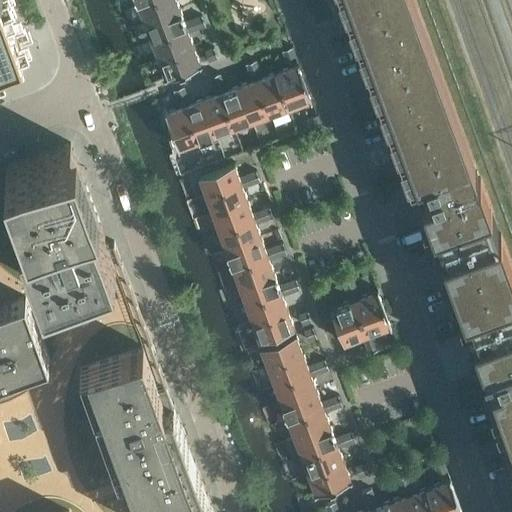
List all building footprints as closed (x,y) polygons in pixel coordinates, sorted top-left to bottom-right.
[(0,0),(0,50),(25,42),(9,0),(0,0)] [(145,0),(139,3),(146,21),(180,8),(177,0),(145,0)] [(354,0),(418,174),(419,173),(418,173),(482,150),(427,0),(354,0)] [(180,8),(146,21),(152,39),(187,26),(185,21),(180,8)] [(203,14),(194,18),(198,27),(206,24),(203,14)] [(194,18),(185,21),(187,26),(189,31),(198,27),(194,18)] [(187,26),(152,39),(159,56),(194,44),(189,31),(187,26)] [(194,44),(159,56),(166,75),(201,62),(194,44)] [(293,45),(283,49),(286,58),(296,55),(293,46),(293,45)] [(214,46),(205,50),(209,59),(218,56),(214,46)] [(256,59),(246,62),(246,63),(247,63),(250,71),(259,68),(256,59)] [(299,63),(276,71),(282,89),(305,80),(299,63)] [(259,68),(250,71),(253,80),(258,78),(262,76),(259,68)] [(262,76),(258,78),(270,113),(288,106),(282,89),(276,71),(262,76)] [(220,72),(210,76),(211,76),(214,84),(223,81),(220,72)] [(253,80),(240,84),(252,120),(270,113),(258,78),(253,80)] [(305,80),(282,89),(288,106),(312,98),(305,80)] [(223,81),(214,84),(217,93),(222,91),(226,89),(223,81)] [(226,89),(222,91),(234,126),(252,120),(240,84),(226,89)] [(184,85),(174,89),(175,89),(178,98),(187,94),(184,86),(184,85)] [(217,93),(203,98),(216,133),(217,132),(234,126),(222,91),(217,93)] [(187,94),(178,98),(181,106),(185,104),(190,102),(187,94)] [(190,102),(185,104),(198,139),(200,145),(219,138),(217,132),(216,133),(203,98),(190,102)] [(167,111),(166,111),(179,147),(180,146),(198,139),(185,104),(167,111)] [(318,113),(308,117),(311,126),(321,123),(321,122),(318,113)] [(78,140),(0,168),(0,183),(33,274),(38,272),(45,292),(102,272),(107,284),(128,277),(114,241),(108,243),(94,206),(101,203),(78,140)] [(418,174),(412,176),(420,196),(423,194),(435,225),(437,225),(446,250),(444,250),(465,310),(468,309),(477,334),(475,335),(486,366),(488,366),(487,364),(488,363),(511,354),(511,279),(475,178),(491,172),(482,150),(418,173),(419,173),(418,174)] [(235,162),(200,175),(207,193),(241,181),(240,176),(235,162)] [(257,169),(248,172),(252,182),(261,179),(257,169)] [(248,172),(240,176),(241,181),(243,185),(252,182),(248,172)] [(241,181),(207,193),(213,212),(248,199),(243,185),(241,181)] [(248,199),(213,212),(220,230),(255,217),(253,212),(248,199)] [(270,205),(262,209),(265,219),(274,216),(270,205)] [(262,209),(253,212),(255,217),(257,222),(265,219),(262,209)] [(255,217),(220,230),(226,248),(261,235),(257,222),(255,217)] [(261,235),(226,248),(233,266),(268,253),(266,248),(261,235)] [(283,241),(275,245),(278,255),(287,251),(283,241)] [(275,245),(266,248),(268,253),(270,258),(278,255),(275,245)] [(268,253),(233,266),(240,284),(274,271),(270,258),(268,253)] [(274,271),(240,284),(246,302),(281,289),(279,284),(274,271)] [(297,278),(288,281),(292,291),(300,288),(297,278)] [(344,282),(347,291),(357,287),(354,279),(354,278),(344,282)] [(288,281),(279,284),(281,289),(283,294),(292,291),(288,281)] [(357,287),(347,291),(350,299),(355,297),(360,296),(357,287)] [(281,289),(246,302),(253,320),(288,307),(283,294),(281,289)] [(360,296),(355,297),(361,315),(385,307),(378,289),(360,296)] [(26,296),(0,305),(0,378),(49,360),(26,296)] [(332,306),(338,323),(361,315),(355,297),(350,299),(332,306)] [(288,307),(253,320),(260,339),(295,326),(288,307)] [(361,315),(368,332),(373,331),(391,324),(385,307),(361,315)] [(308,310),(299,313),(303,323),(311,320),(312,320),(308,310)] [(338,323),(344,341),(363,334),(368,332),(361,315),(338,323)] [(304,330),(308,339),(317,336),(313,326),(304,330)] [(363,334),(366,343),(376,339),(373,331),(368,332),(363,334)] [(261,346),(268,365),(303,351),(296,333),(261,346)] [(376,339),(366,343),(369,351),(369,352),(379,348),(379,347),(376,339)] [(199,511),(212,507),(152,343),(80,369),(118,473),(127,470),(142,511),(199,511)] [(268,365),(275,383),(310,369),(308,365),(303,351),(268,365)] [(486,366),(482,368),(487,379),(492,377),(511,431),(511,354),(488,363),(487,364),(488,366),(486,366)] [(317,362),(320,371),(329,368),(325,358),(317,362)] [(317,362),(308,365),(310,369),(312,374),(320,371),(317,362)] [(275,383),(282,401),(317,387),(312,374),(310,369),(275,383)] [(282,401),(289,418),(324,405),(322,401),(317,387),(282,401)] [(339,394),(330,397),(334,407),(342,404),(343,404),(339,394)] [(324,405),(325,410),(334,407),(330,397),(322,401),(324,405)] [(289,418),(296,436),(330,423),(325,410),(324,405),(289,418)] [(296,436),(302,454),(337,441),(335,437),(330,423),(296,436)] [(352,430),(344,433),(347,443),(356,440),(353,430),(352,430)] [(344,433),(335,437),(337,441),(339,446),(347,443),(344,433)] [(337,441),(302,454),(309,472),(344,459),(339,446),(337,441)] [(309,472),(316,491),(351,478),(344,459),(309,472)] [(435,464),(438,473),(448,470),(445,461),(444,460),(435,464)] [(364,462),(356,466),(359,475),(368,472),(365,462),(364,462)] [(408,474),(398,477),(398,478),(401,486),(411,483),(408,474)] [(451,478),(427,486),(434,504),(457,495),(451,478)] [(401,486),(404,495),(409,493),(414,491),(411,483),(401,486)] [(414,491),(409,493),(416,511),(436,511),(434,504),(427,486),(414,491)] [(372,487),(362,491),(365,500),(375,496),(372,487)] [(404,495),(391,500),(395,511),(416,511),(409,493),(404,495)] [(463,511),(457,495),(434,504),(436,511),(463,511)] [(365,500),(368,508),(373,506),(378,504),(375,496),(365,500)] [(336,500),(326,504),(328,511),(331,511),(339,509),(336,501),(336,500)] [(378,504),(373,506),(375,511),(395,511),(391,500),(378,504)]
